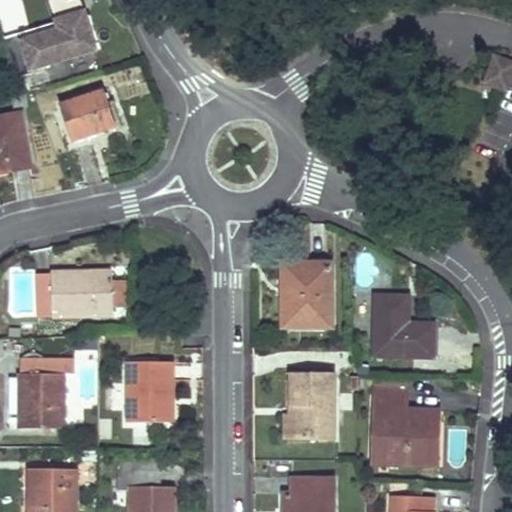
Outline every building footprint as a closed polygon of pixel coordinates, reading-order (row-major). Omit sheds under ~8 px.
[(74,0),(67,2),(66,0),(48,0),(58,32),(22,43),(19,35),(4,40),(16,80),(32,75),(30,72),(95,51),(79,0),(74,0)] [(484,84),(505,92),(511,72),(511,65),(493,58),(484,84)] [(102,91),(58,105),(71,144),(115,129),(102,91)] [(19,115),(0,118),(0,172),(29,168),(19,115)] [(291,265),(281,264),(281,294),(291,295),(291,265)] [(331,265),(291,265),(291,295),(281,294),(281,329),(331,329),(331,265)] [(111,273),(50,276),(35,276),(36,319),(52,318),(112,316),(112,308),(111,283),(111,273)] [(126,283),(111,283),(112,308),(126,308),(126,283)] [(407,298),(374,298),(373,358),(432,359),(432,326),(407,325),(407,298)] [(74,360),(19,360),(18,430),(62,430),(63,375),(73,375),(74,360)] [(171,363),(127,364),(127,424),(166,424),(166,400),(171,400),(171,363)] [(368,369),(359,369),(359,378),(368,378),(368,369)] [(289,408),(295,409),(295,441),(332,441),(333,375),(290,375),(289,408)] [(406,392),(373,392),(371,466),(429,467),(430,449),(422,440),(430,431),(431,412),(405,411),(406,392)] [(284,441),(295,441),(295,409),(289,408),(289,418),(284,419),(284,441)] [(436,468),(438,412),(431,412),(430,431),(422,440),(430,449),(429,467),(436,468)] [(160,455),(120,455),(119,472),(160,473),(160,455)] [(76,511),(77,471),(27,470),(26,511),(76,511)] [(119,492),(130,492),(129,511),(172,511),(173,488),(160,488),(160,473),(119,472),(119,492)] [(290,496),(283,496),(282,511),(333,511),(333,480),(290,481),(290,496)] [(433,511),(434,499),(391,498),(390,511),(433,511)]
